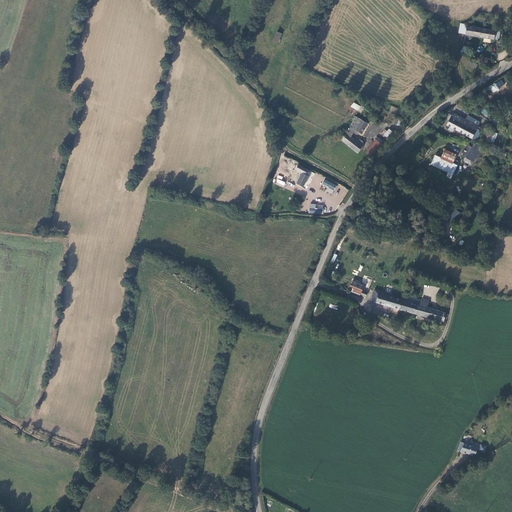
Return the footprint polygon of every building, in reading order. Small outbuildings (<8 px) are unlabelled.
[(462,30),(469,31),(470,22),(464,21),(462,30)] [(497,37),(497,35),(499,28),(478,25),(478,23),(470,22),(469,31),(497,37)] [(276,31),(272,42),(278,43),(282,33),(276,31)] [(483,51),(472,45),(468,52),(475,56),(479,58),(483,51)] [(501,79),(490,87),(494,92),(505,84),(501,79)] [(358,111),(361,106),(353,102),(350,106),(358,111)] [(454,124),(467,132),(473,120),(456,110),(449,121),(454,124)] [(371,121),(359,114),(353,125),(358,128),(357,130),(362,132),(364,129),(366,130),(371,121)] [(474,136),(481,124),(473,120),(467,132),(474,136)] [(393,136),(398,130),(392,126),(390,129),(388,128),(386,131),(393,136)] [(493,140),(496,129),(489,127),(486,137),(493,140)] [(360,138),(349,131),(344,139),(353,144),(363,150),(368,143),(360,138)] [(379,138),(370,151),(377,156),(387,142),(387,143),(389,139),(380,134),(378,137),(379,138)] [(473,162),(482,144),(473,139),(471,143),(470,142),(469,142),(466,149),(464,148),(463,151),(465,151),(464,153),(466,154),(465,157),(466,159),(473,162)] [(448,147),(444,155),(455,161),(457,158),(457,157),(459,153),(448,147)] [(437,152),(433,161),(456,172),(461,160),(460,160),(460,158),(457,157),(457,158),(455,161),(444,155),(437,152)] [(298,164),(296,169),(303,173),(308,175),(310,171),(298,164)] [(308,175),(303,173),(297,184),(302,186),(308,175)] [(281,181),(283,177),(277,175),(274,184),(284,187),(286,182),(281,181)] [(332,194),(336,185),(324,179),(322,184),(327,187),(326,191),(332,194)] [(292,191),(295,185),(288,182),(285,188),(292,191)] [(309,204),(309,213),(323,214),(323,204),(309,204)] [(452,208),(447,215),(452,218),(458,210),(452,208)] [(361,291),(363,284),(351,280),(349,286),(361,291)] [(372,298),(400,306),(405,292),(394,289),(392,294),(384,292),(385,289),(379,288),(379,291),(374,290),(372,298)] [(400,306),(436,316),(443,319),(446,310),(428,305),(429,299),(428,299),(407,292),(405,292),(400,306)] [(474,450),(476,445),(460,439),(459,443),(458,447),(469,452),(471,449),(474,450)] [(479,451),(485,452),(487,445),(480,444),(479,451)]
